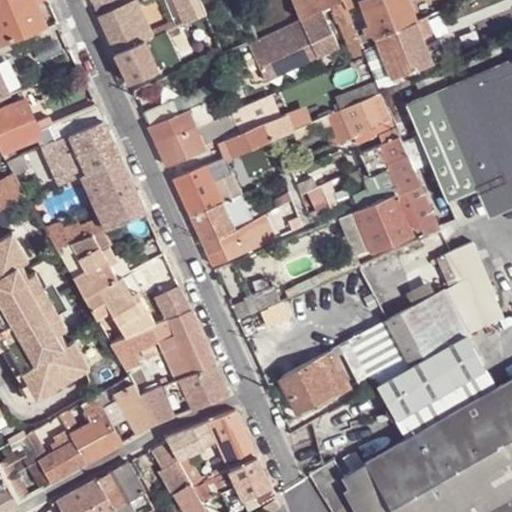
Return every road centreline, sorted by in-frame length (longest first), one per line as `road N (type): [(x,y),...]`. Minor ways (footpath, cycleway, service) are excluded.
road 1 (residential): [(70,0),(251,391)]
road 2 (residential): [(13,511),(154,432),(251,391)]
